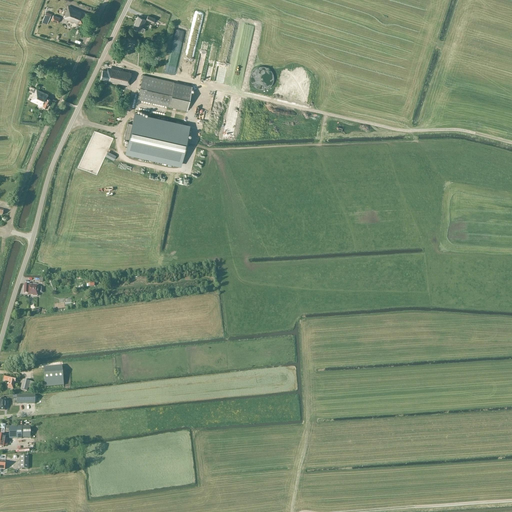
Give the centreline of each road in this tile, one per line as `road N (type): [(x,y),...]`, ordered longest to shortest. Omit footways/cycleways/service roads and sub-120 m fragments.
road 1 (track): [(106,0),(29,165),(0,259)]
road 2 (unclassified): [(32,238),(54,164),(130,0)]
